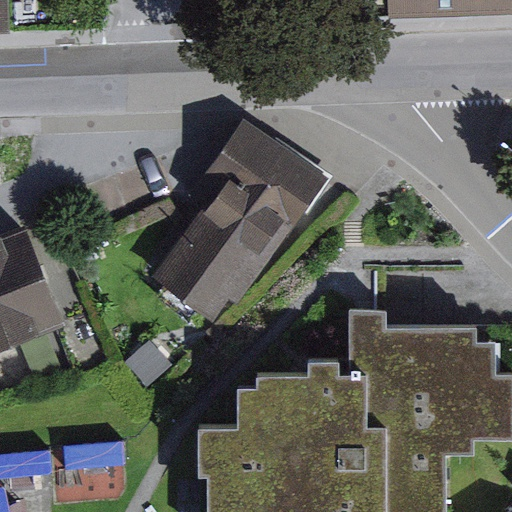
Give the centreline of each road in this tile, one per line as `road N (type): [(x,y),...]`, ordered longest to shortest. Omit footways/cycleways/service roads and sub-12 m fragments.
road 1 (residential): [(154,72),(407,67)]
road 2 (residential): [(511,218),(412,106),(407,67)]
road 3 (residential): [(104,74),(103,122),(89,149),(0,202)]
